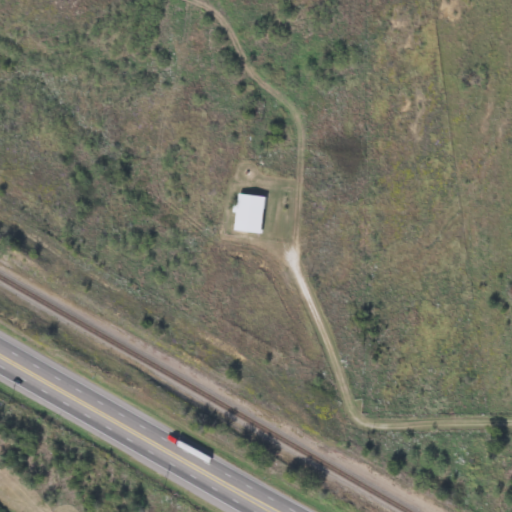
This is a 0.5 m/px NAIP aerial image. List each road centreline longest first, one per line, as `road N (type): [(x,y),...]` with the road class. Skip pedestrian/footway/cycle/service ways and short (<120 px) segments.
road 1 (residential): [(511,423),(367,425),(352,416),(280,229)]
road 2 (trunk): [(0,355),(274,511)]
